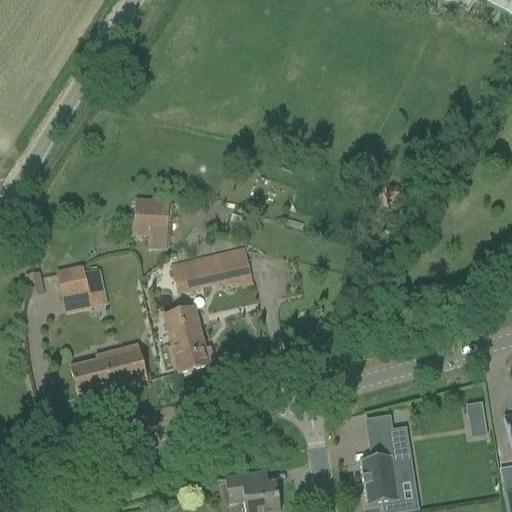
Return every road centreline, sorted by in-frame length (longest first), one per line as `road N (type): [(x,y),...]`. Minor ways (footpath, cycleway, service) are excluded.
road 1 (tertiary): [(0,477),(307,398)]
road 2 (unclassified): [(0,212),(132,0)]
road 3 (tertiary): [(307,398),(511,342)]
